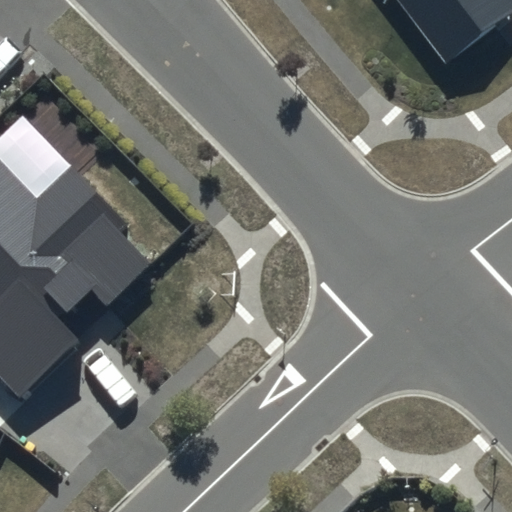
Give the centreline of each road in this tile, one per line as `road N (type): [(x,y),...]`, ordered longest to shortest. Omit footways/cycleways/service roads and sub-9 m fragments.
road 1 (residential): [(147,0),(423,289)]
road 2 (residential): [(183,511),(423,289)]
road 3 (residential): [(423,289),(511,385)]
